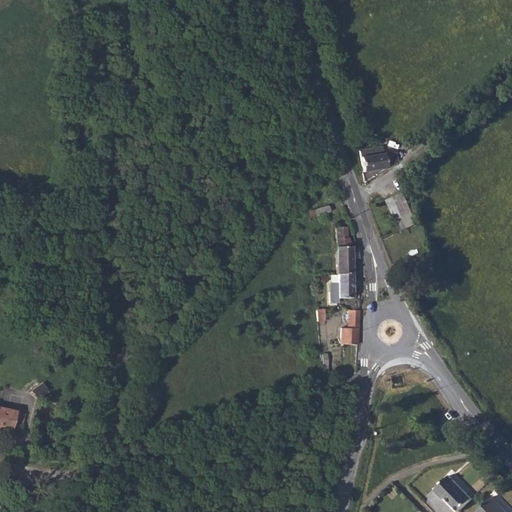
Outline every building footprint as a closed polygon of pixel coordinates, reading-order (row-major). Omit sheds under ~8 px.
[(362,172),(388,167),(389,166),(394,163),(396,161),(394,153),(392,153),(392,151),(379,154),(371,155),(369,148),(358,150),(362,172)] [(399,189),(394,192),(398,203),(404,200),(399,189)] [(327,207),(314,211),(316,217),(329,213),(327,207)] [(335,228),(335,274),(336,275),(352,274),(351,248),(347,238),(346,238),(345,228),(335,228)] [(338,299),(353,299),(352,274),(336,275),(336,284),(329,284),(330,304),(338,303),(338,299)] [(342,346),(357,347),(359,312),(348,312),(347,331),(343,331),(342,346)] [(0,428),(11,431),(13,426),(21,428),(25,414),(0,408),(0,428)] [(443,497),(457,511),(471,498),(448,475),(432,491),(441,500),(443,497)] [(505,511),(491,497),(474,511),(505,511)]
